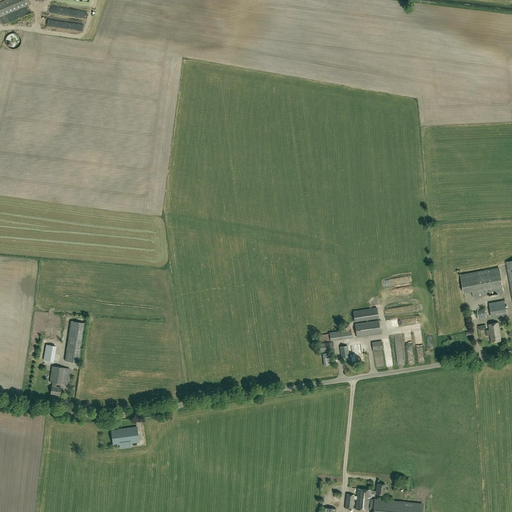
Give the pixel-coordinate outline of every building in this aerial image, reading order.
[(0,16),(29,4),(27,0),(4,0),(0,2),(0,16)] [(460,274),(463,291),(472,289),(474,297),(503,292),(499,267),(460,274)] [(491,316),(507,313),(505,300),(489,303),(491,316)] [(354,322),(378,319),(377,308),(353,311),(354,322)] [(485,309),(477,311),(478,319),(486,318),(485,309)] [(408,320),(389,322),(389,330),(409,328),(408,320)] [(70,321),(65,361),(80,363),(85,323),(70,321)] [(357,337),(381,334),(379,321),(355,324),(357,337)] [(489,325),(490,330),(486,331),(487,337),(491,336),(492,343),(502,342),(500,334),(501,334),(499,323),(489,325)] [(351,329),(350,330),(349,325),(345,324),(343,327),(344,331),(329,333),(331,341),(352,337),(351,329)] [(373,352),(383,351),(382,341),(372,342),(373,352)] [(319,352),(334,350),(333,342),(318,344),(319,352)] [(53,362),(56,347),(46,345),(44,360),(53,362)] [(361,361),(359,349),(350,350),(350,351),(344,352),(345,360),(351,359),(352,363),(361,361)] [(53,383),(51,394),(60,395),(61,388),(56,387),(57,383),(67,385),(69,368),(52,366),(50,382),(53,383)] [(121,448),(127,448),(126,444),(139,442),(137,427),(111,430),(113,445),(119,444),(119,445),(120,445),(121,448)] [(386,485),(377,484),(376,495),(385,495),(386,485)] [(368,511),(369,498),(370,498),(371,490),(358,489),(357,496),(354,496),(354,495),(346,494),(345,509),(353,510),(354,500),(357,500),(355,510),(368,511)] [(422,511),(423,504),(404,502),(370,499),(369,509),(373,510),(373,511),(422,511)]
